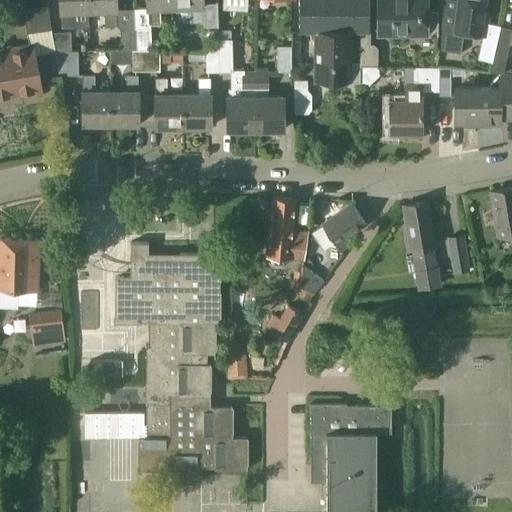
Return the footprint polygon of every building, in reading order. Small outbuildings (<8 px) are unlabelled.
[(88,10),(88,0),(59,0),(61,27),(74,26),(74,11),(88,10)] [(116,0),(88,0),(88,10),(104,10),(105,26),(117,25),(116,9),(116,0)] [(136,49),(146,49),(151,49),(151,23),(161,23),(160,7),(175,7),(174,0),(146,0),(147,8),(132,8),(134,29),(136,49)] [(174,0),(175,7),(176,7),(177,23),(203,22),(203,28),(218,27),(217,2),(204,2),(203,0),(174,0)] [(359,81),(359,66),(359,62),(350,62),(351,32),(359,32),(368,32),(368,0),(298,0),(299,32),(314,31),(314,81),(336,81),(338,84),(340,86),(344,87),(347,85),(350,81),(359,81)] [(378,0),(379,35),(426,36),(426,30),(437,30),(437,10),(426,11),(426,0),(378,0)] [(442,21),(441,50),(461,52),(463,33),(483,35),(479,51),(494,54),(495,49),(501,26),(486,23),(488,13),(482,12),(483,0),(457,0),(455,23),(442,21)] [(52,29),(48,4),(23,8),(27,33),(52,29)] [(23,14),(10,16),(12,39),(25,38),(23,14)] [(134,29),(120,29),(121,49),(136,49),(134,29)] [(53,32),(55,50),(71,49),(71,31),(53,32)] [(359,62),(359,66),(375,66),(377,66),(377,48),(372,44),(369,44),(369,32),(368,32),(359,32),(359,62)] [(254,130),(254,71),(245,71),(245,70),(233,70),(232,40),(218,40),(218,48),(217,48),(218,72),(230,72),(230,89),(228,89),(228,97),(226,97),(226,130),(254,130)] [(0,99),(43,92),(34,45),(0,50),(0,99)] [(292,46),(276,46),(276,72),(292,72),(292,46)] [(206,72),(218,72),(217,48),(205,49),(206,72)] [(71,49),(55,50),(56,51),(55,51),(59,76),(78,75),(78,50),(71,50),(71,49)] [(136,49),(121,49),(111,49),(111,62),(133,63),(133,71),(146,71),(146,49),(136,49)] [(151,49),(146,49),(146,71),(160,71),(160,62),(170,62),(170,49),(151,49)] [(495,49),(494,54),(490,70),(503,71),(507,52),(495,49)] [(359,81),(361,84),(367,85),(379,75),(378,69),(375,66),(359,66),(359,81)] [(437,68),(412,68),(412,84),(406,84),(406,99),(390,99),(390,104),(387,106),(385,108),(385,113),(387,115),(390,116),(390,133),(421,133),(421,91),(437,92),(437,68)] [(437,68),(437,92),(439,92),(439,96),(450,96),(450,68),(437,68)] [(269,71),(254,71),(254,130),(283,130),(283,97),(268,97),(269,71)] [(82,123),(110,123),(110,90),(95,90),(95,74),(82,75),(82,123)] [(490,87),(477,87),(477,124),(500,124),(500,119),(511,118),(511,74),(499,75),(498,75),(490,84),(490,87)] [(126,90),(110,90),(110,123),(138,123),(138,75),(126,75),(126,90)] [(199,93),(182,93),(182,126),(210,126),(210,77),(198,77),(199,93)] [(154,126),(182,126),(182,93),(167,93),(167,78),(155,78),(155,93),(153,93),(154,126)] [(312,111),(312,95),(307,91),(307,81),(293,81),(293,100),(293,115),(307,115),(312,111)] [(454,124),(477,124),(477,87),(454,87),(454,124)] [(511,234),(511,186),(490,190),(498,237),(511,234)] [(272,197),(270,222),(266,257),(269,257),(269,262),(274,267),(282,267),(287,264),(288,259),(304,260),(308,230),(292,229),(293,225),(295,199),(272,197)] [(414,255),(406,256),(409,271),(416,270),(419,289),(439,286),(433,252),(435,251),(427,201),(404,205),(411,251),(413,251),(414,255)] [(366,223),(365,222),(353,204),(322,225),(341,251),(352,243),(347,236),(366,223)] [(470,270),(465,234),(447,237),(453,272),(470,270)] [(0,302),(17,304),(18,290),(37,290),(39,239),(0,237),(0,302)] [(247,469),(248,438),(234,439),(233,407),(212,407),(212,365),(209,365),(209,355),(217,355),(216,324),(221,324),(221,253),(180,253),(180,260),(150,259),(149,243),(130,243),(130,287),(115,287),(115,321),(155,322),(155,345),(147,345),(147,413),(147,437),(138,437),(138,469),(169,470),(169,483),(202,483),(201,468),(215,468),(215,470),(247,469)] [(324,280),(303,265),(302,286),(315,293),(324,280)] [(294,269),(291,286),(300,287),(302,271),(294,269)] [(98,315),(97,291),(82,292),(83,316),(98,315)] [(270,327),(287,337),(302,311),(289,303),(280,319),(276,316),(270,327)] [(65,342),(61,309),(29,313),(33,346),(65,342)] [(227,353),(228,378),(247,377),(246,352),(227,353)] [(92,360),(93,388),(104,388),(104,377),(123,377),(123,360),(92,360)] [(376,511),(376,434),(392,434),(392,406),(348,406),(347,403),(311,403),(311,482),(326,482),(326,511),(376,511)] [(84,412),(84,436),(144,436),(144,412),(137,412),(110,412),(84,412)] [(243,471),(203,471),(203,506),(243,506),(243,471)]
